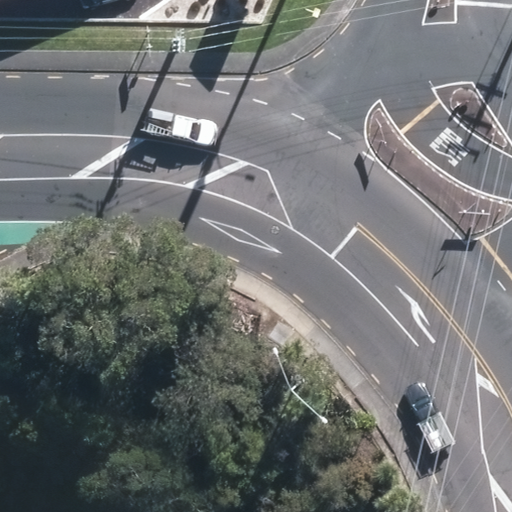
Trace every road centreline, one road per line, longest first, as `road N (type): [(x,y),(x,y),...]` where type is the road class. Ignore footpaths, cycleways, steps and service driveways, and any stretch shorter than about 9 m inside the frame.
road 1 (secondary): [(0,154),(100,151),(198,164),(279,196)]
road 2 (secondary): [(279,196),(346,240),(440,331)]
road 3 (tertiary): [(511,179),(452,147),(408,105),(372,52)]
road 4 (secondary): [(440,331),(480,388),(511,486)]
road 5 (tertiary): [(279,196),(372,52)]
road 6 (residential): [(372,52),(473,59),(511,72)]
